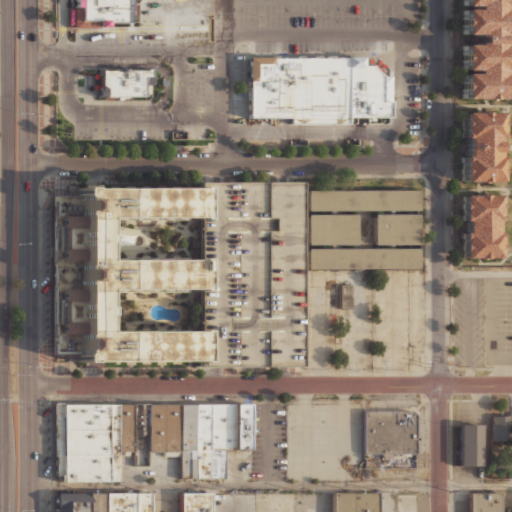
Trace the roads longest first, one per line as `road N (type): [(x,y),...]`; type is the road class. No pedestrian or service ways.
road 1 (secondary): [(8,0),(3,511)]
road 2 (secondary): [(29,511),(27,0)]
road 3 (residential): [(439,164),(29,164)]
road 4 (tertiary): [(438,0),(440,385)]
road 5 (tertiary): [(440,385),(72,385)]
